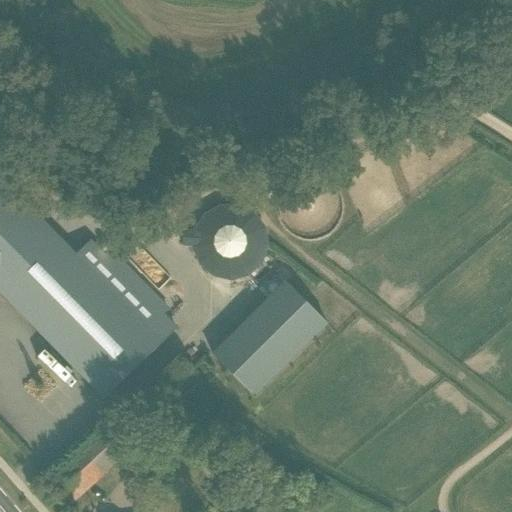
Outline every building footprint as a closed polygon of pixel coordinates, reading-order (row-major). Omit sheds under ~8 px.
[(22,201),(0,178),(0,292),(105,399),(162,343),(178,327),(164,314),(169,307),(112,249),(106,254),(92,241),(76,256),(22,201)] [(196,266),(253,284),(274,220),(203,198),(187,247),(201,251),(196,266)] [(214,356),(255,397),(328,326),(287,284),(214,356)] [(125,410),(46,483),(67,507),(147,434),(125,410)] [(211,428),(199,439),(210,452),(222,441),(211,428)]
